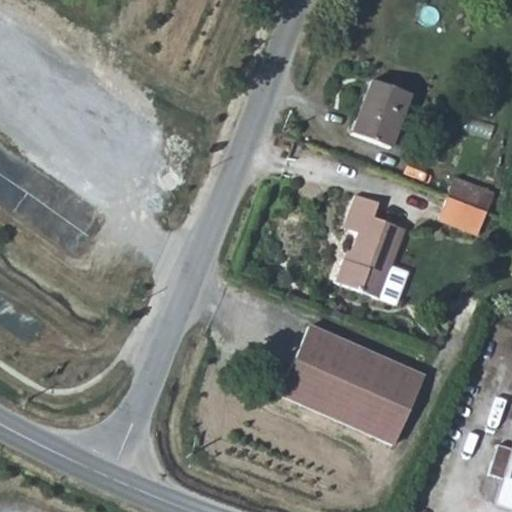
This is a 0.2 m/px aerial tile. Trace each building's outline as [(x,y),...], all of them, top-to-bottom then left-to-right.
[(406,93),(368,77),(346,131),(384,146),(406,93)] [(0,194),(4,194),(4,187),(29,187),(29,152),(0,152),(0,194)] [(442,195),(481,210),(488,189),(450,175),(442,195)] [(372,204),(348,194),(335,228),(349,233),(338,261),(334,260),(326,283),(370,300),(397,230),(366,218),(372,204)] [(473,233),(481,210),(442,195),(433,218),(473,233)] [(422,380),(309,329),(279,397),(392,448),(422,380)] [(511,508),(511,446),(494,503),(511,508)]
